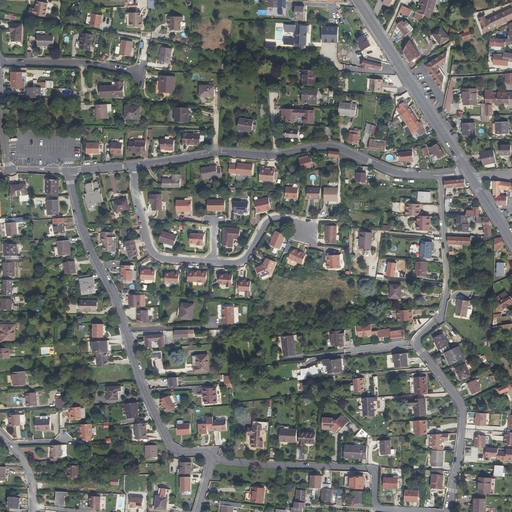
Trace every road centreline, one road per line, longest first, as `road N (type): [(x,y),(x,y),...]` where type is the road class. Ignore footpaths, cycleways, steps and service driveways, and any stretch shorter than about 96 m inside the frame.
road 1 (residential): [(447,511),(463,414),(416,342),(442,313),(448,279),(441,175)]
road 2 (residential): [(68,171),(85,237),(168,444),(212,459)]
road 3 (residential): [(212,459),(374,468),(376,507),(421,511)]
road 4 (residential): [(441,175),(391,172),(334,145),(276,154)]
road 5 (primary): [(383,41),(467,171)]
road 6 (residential): [(133,165),(150,252),(210,262)]
road 7 (residential): [(210,262),(242,259),(269,219),(294,222),(303,232)]
